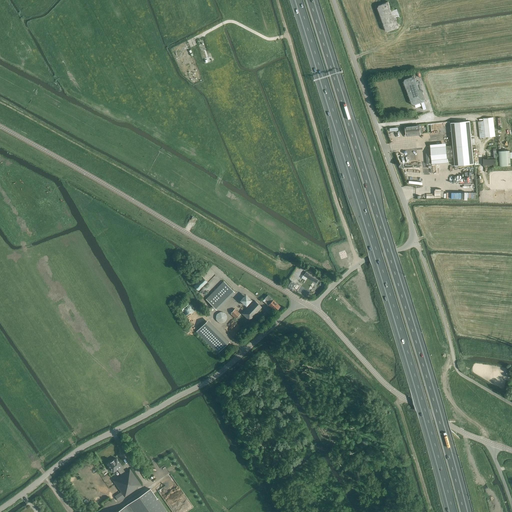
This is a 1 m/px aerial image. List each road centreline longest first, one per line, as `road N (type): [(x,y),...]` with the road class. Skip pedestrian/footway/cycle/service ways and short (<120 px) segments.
road 1 (motorway): [(296,0),(451,511)]
road 2 (motorway): [(465,511),(311,0)]
road 3 (unclassified): [(0,508),(87,444),(217,377),(300,300)]
road 4 (tertiary): [(300,300),(0,125)]
road 5 (unclassified): [(357,264),(277,0)]
road 6 (unclassified): [(416,243),(333,0)]
road 7 (tertiary): [(493,444),(393,391),(312,307)]
road 8 (unclassified): [(511,403),(457,370),(416,243)]
road 9 (track): [(216,153),(223,170),(214,190),(283,246),(272,259)]
